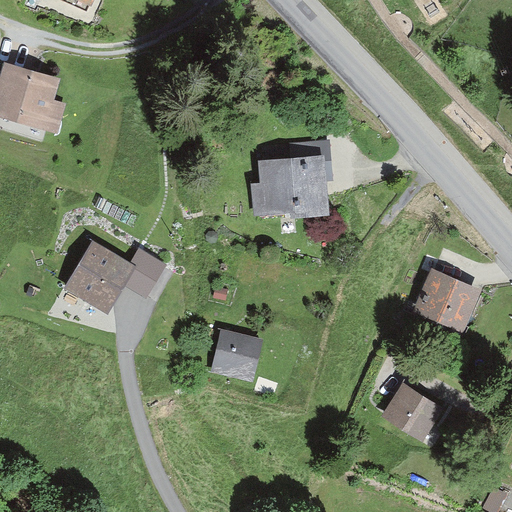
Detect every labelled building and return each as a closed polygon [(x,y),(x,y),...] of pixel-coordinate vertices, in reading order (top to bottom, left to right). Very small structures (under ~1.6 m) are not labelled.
[(1,98),(6,99),(3,111),(56,127),(62,107),(50,104),(56,83),(10,69),(1,98)] [(268,168),(270,190),(261,191),(262,216),(325,212),(322,181),(332,180),(329,147),(297,150),(298,166),(268,168)] [(131,257),(93,235),(65,282),(108,307),(122,282),(148,297),(169,260),(139,243),(131,257)] [(440,272),(428,307),(412,302),(409,311),(471,330),(473,322),(461,318),(473,282),(462,279),(464,273),(455,270),(453,276),(440,272)] [(265,338),(229,330),(219,374),(254,382),(265,338)] [(405,390),(392,413),(421,431),(435,408),(405,390)]
